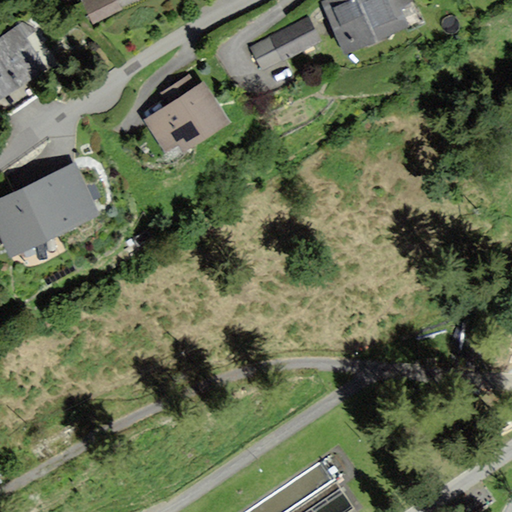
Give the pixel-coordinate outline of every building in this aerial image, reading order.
[(115,0),(79,0),(90,24),(120,11),(115,0)] [(335,0),(326,4),(348,50),(407,23),(400,9),(415,2),(413,0),(335,0)] [(307,19),(253,48),(264,68),(318,40),(307,19)] [(16,28),(0,38),(0,96),(29,77),(43,67),(16,28)] [(162,86),(168,96),(196,78),(190,68),(162,86)] [(174,101),(145,119),(164,150),(178,142),(183,150),(228,121),(204,83),(174,101)] [(23,190),(0,200),(0,228),(12,253),(45,238),(97,214),(75,166),(23,190)]
